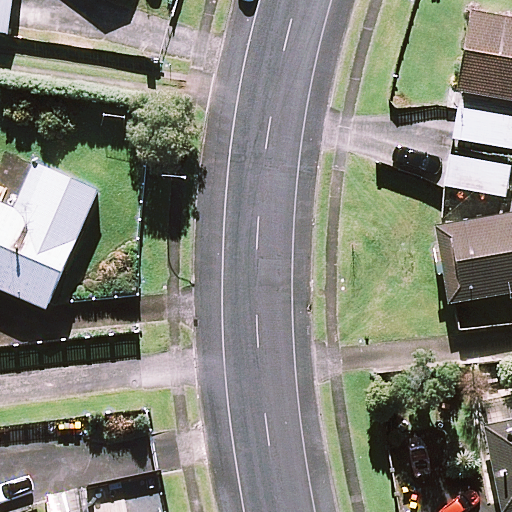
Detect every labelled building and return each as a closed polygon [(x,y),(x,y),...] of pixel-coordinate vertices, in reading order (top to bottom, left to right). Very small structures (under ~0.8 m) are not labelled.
[(14,0),(0,0),(0,36),(9,38),(14,0)] [(511,24),(474,18),(460,96),(511,104),(511,24)] [(511,121),(461,114),(456,143),(511,151),(511,121)] [(511,163),(452,155),(447,192),(506,199),(511,163)] [(100,193),(39,167),(19,213),(0,204),(0,288),(50,310),(100,193)] [(511,298),(511,220),(439,234),(453,309),(511,298)] [(511,511),(511,425),(487,430),(503,511),(511,511)] [(109,511),(106,489),(47,500),(49,511),(109,511)]
